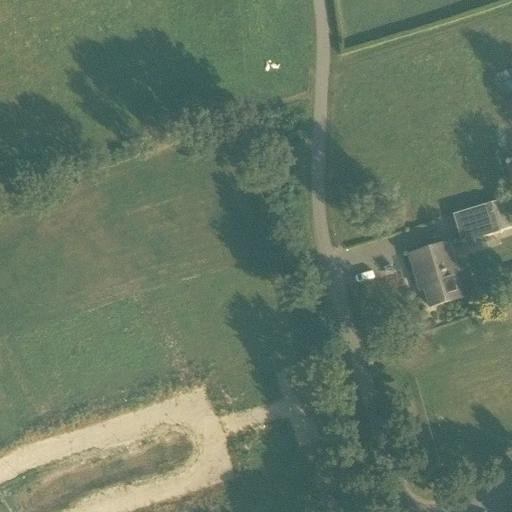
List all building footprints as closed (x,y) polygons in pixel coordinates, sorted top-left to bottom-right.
[(511,230),(502,201),(491,204),(453,216),(462,245),(500,234),(500,233),(511,230)] [(471,277),(468,265),(456,268),(449,244),(409,256),(418,283),(422,282),(430,308),(461,299),(476,294),(471,277)] [(233,321),(203,331),(219,380),(249,370),(233,321)] [(177,325),(151,333),(168,384),(194,374),(177,325)] [(130,347),(109,354),(120,384),(134,379),(130,366),(136,364),(130,347)] [(61,379),(52,382),(56,395),(65,392),(73,415),(99,406),(81,352),(55,361),(61,379)] [(27,381),(13,386),(23,417),(38,411),(27,381)] [(300,460),(251,476),(261,506),(310,490),(300,460)] [(332,473),(314,479),(323,511),(338,511),(344,510),(332,473)] [(237,511),(233,497),(203,507),(204,511),(237,511)]
